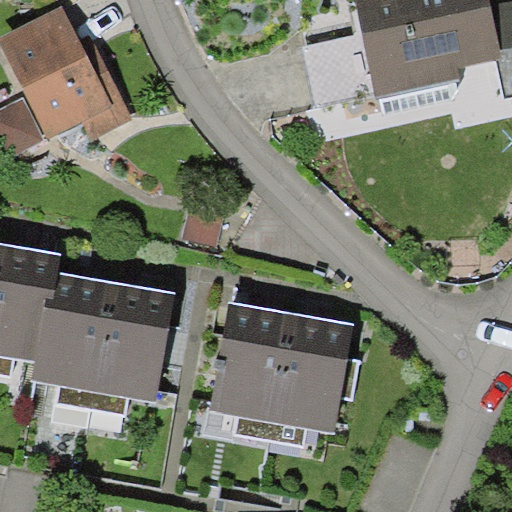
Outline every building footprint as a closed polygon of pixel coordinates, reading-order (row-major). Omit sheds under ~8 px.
[(503,56),(489,0),(359,0),(387,119),(466,100),(458,66),(503,56)] [(70,11),(5,44),(52,134),(129,95),(112,62),(100,68),(70,11)] [(224,214),(190,206),(182,240),(216,248),(224,214)] [(39,251),(0,244),(0,352),(40,359),(36,379),(155,401),(172,296),(132,289),(73,279),(53,276),(57,254),(39,251)] [(329,324),(252,312),(231,308),(214,412),(335,433),(341,396),(347,397),(352,365),(346,364),(352,327),(329,324)]
